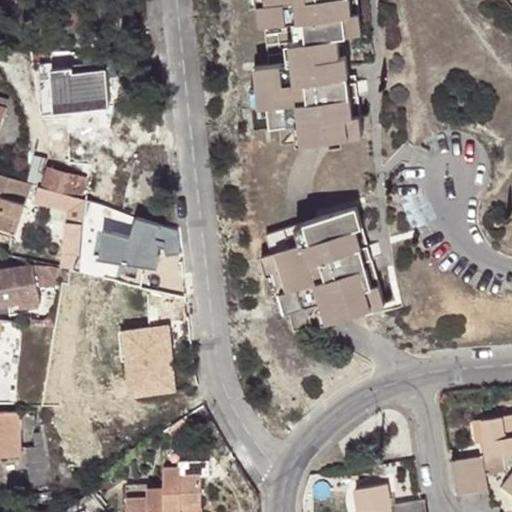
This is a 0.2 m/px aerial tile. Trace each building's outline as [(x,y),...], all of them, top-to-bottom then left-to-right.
[(69,0),(68,26),(91,26),(92,0),(69,0)] [(251,0),(252,6),(259,5),(262,25),(267,24),(271,63),(256,65),(258,86),(252,86),(257,126),(280,123),(282,143),(364,134),(358,93),(351,94),(350,81),(345,82),(344,76),(350,75),(348,55),(341,56),(339,36),(361,33),(357,0),(251,0)] [(114,61),(72,63),(74,102),(107,101),(106,77),(115,77),(114,61)] [(351,94),(358,93),(357,81),(350,81),(351,94)] [(47,158),(35,155),(29,179),(41,183),(47,158)] [(87,178),(49,167),(43,184),(81,196),(87,178)] [(31,182),(27,181),(0,172),(0,224),(17,230),(31,182)] [(61,266),(63,267),(79,271),(84,227),(88,200),(38,184),(34,201),(67,210),(61,266)] [(362,245),(369,244),(357,205),(267,233),(273,252),(262,255),(275,294),(279,293),(285,312),(290,310),(296,330),(386,302),(374,263),(363,266),(361,260),(366,258),(362,245)] [(79,271),(97,275),(102,228),(84,227),(79,271)] [(372,256),(369,244),(362,245),(366,258),(372,256)] [(372,256),(366,258),(361,260),(363,266),(374,263),(372,256)] [(36,280),(61,280),(63,267),(61,266),(47,262),(35,263),(0,270),(0,305),(8,304),(19,302),(20,307),(40,304),(36,280)] [(21,314),(20,307),(19,302),(8,304),(10,315),(21,314)] [(169,319),(115,322),(119,390),(173,387),(169,319)] [(35,410),(29,410),(0,411),(0,455),(21,455),(20,428),(34,427),(36,427),(35,410)] [(35,447),(48,445),(45,410),(40,410),(35,410),(36,427),(34,427),(35,447)] [(506,451),(511,450),(511,413),(484,418),(487,439),(491,439),(493,453),(506,451)] [(487,439),(484,418),(476,419),(478,440),(487,439)] [(30,488),(52,485),(48,445),(35,447),(27,448),(30,488)] [(486,454),(487,470),(507,468),(506,451),(493,453),(486,454)] [(475,491),(488,490),(487,470),(486,454),(470,456),(475,491)] [(458,493),(475,491),(470,456),(453,459),(458,493)] [(180,465),(164,465),(164,487),(164,500),(164,511),(180,511),(180,507),(180,502),(201,502),(201,473),(180,473),(180,465)] [(428,511),(426,497),(422,498),(393,501),(390,483),(357,487),(360,511),(428,511)] [(164,511),(164,500),(164,487),(149,487),(149,496),(128,496),(128,511),(164,511)]
